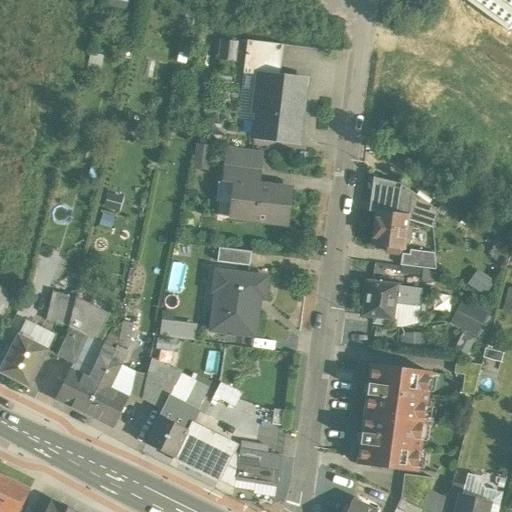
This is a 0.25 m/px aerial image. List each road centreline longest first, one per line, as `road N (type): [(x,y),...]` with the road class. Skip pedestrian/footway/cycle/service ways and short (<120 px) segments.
road 1 (residential): [(298,511),(365,42),(353,0)]
road 2 (secondary): [(182,511),(0,422)]
